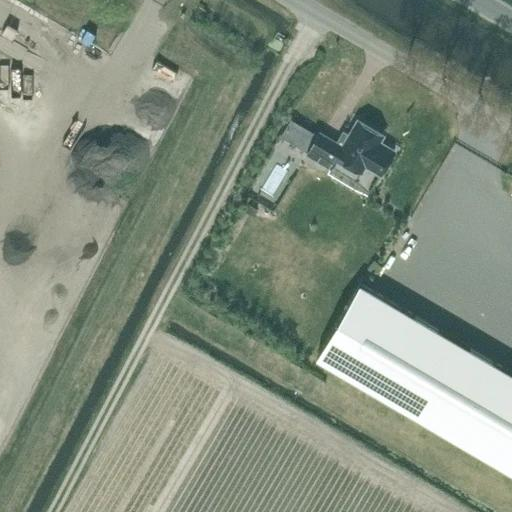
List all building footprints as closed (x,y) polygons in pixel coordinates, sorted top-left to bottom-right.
[(30,40),(38,30),(27,21),(19,31),(30,40)] [(70,53),(93,64),(99,52),(75,41),(70,53)] [(11,81),(18,85),(28,67),(21,63),(11,81)] [(318,131),(305,153),(319,161),(331,169),(337,159),(361,172),(365,166),(382,176),(397,150),(380,140),(383,135),(358,118),(349,133),(343,129),(336,141),(319,132),(318,131)] [(511,373),(360,284),(317,358),(511,472),(511,373)]
